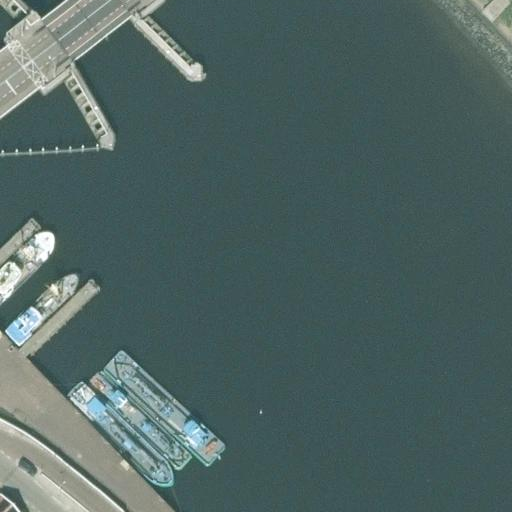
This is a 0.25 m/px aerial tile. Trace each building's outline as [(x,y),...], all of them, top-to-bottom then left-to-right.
[(0,0),(0,2),(23,26),(35,16),(19,0),(0,0)] [(115,0),(128,16),(129,17),(133,22),(134,24),(136,24),(148,15),(165,1),(164,0),(115,0)] [(497,0),(495,3),(482,16),(493,26),(511,5),(506,0),(497,0)] [(200,68),(148,15),(135,25),(188,79),(192,81),(201,81),(202,80),(202,69),(200,68)] [(42,25),(35,16),(23,26),(5,39),(11,48),(11,49),(13,47),(44,89),(42,90),(43,90),(45,93),(64,79),(76,70),(73,67),(70,62),(69,61),(46,31),(45,29),(42,25)] [(114,135),(76,70),(64,79),(101,146),(112,149),(113,149),(114,141),(114,135)] [(0,511),(10,511),(1,502),(0,502),(0,511)]
